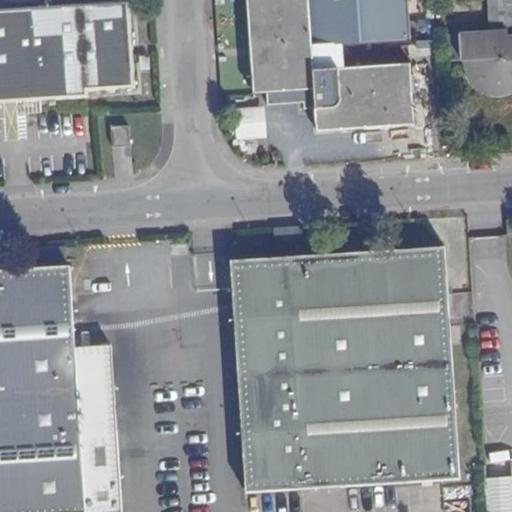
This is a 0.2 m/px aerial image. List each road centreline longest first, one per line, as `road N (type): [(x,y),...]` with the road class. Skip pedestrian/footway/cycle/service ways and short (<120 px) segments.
road 1 (residential): [(193,206),(511,183)]
road 2 (unclassified): [(193,206),(187,0)]
road 3 (residential): [(0,216),(193,206)]
